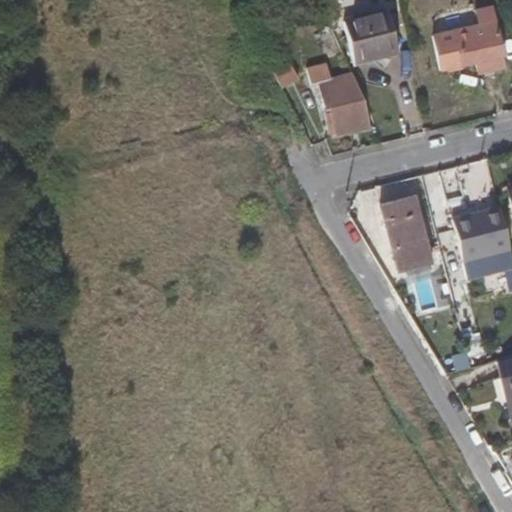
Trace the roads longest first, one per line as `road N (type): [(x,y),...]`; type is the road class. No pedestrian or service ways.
road 1 (residential): [(317,196),(507,511)]
road 2 (residential): [(317,196),(343,167),(511,133)]
